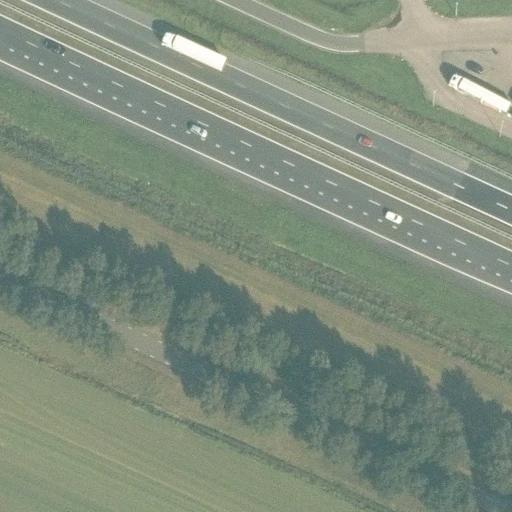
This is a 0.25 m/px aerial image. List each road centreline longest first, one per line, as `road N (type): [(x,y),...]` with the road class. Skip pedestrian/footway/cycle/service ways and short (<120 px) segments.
road 1 (motorway): [(0,36),(511,273)]
road 2 (tertiary): [(505,511),(0,279)]
road 3 (motorway): [(511,213),(52,0)]
